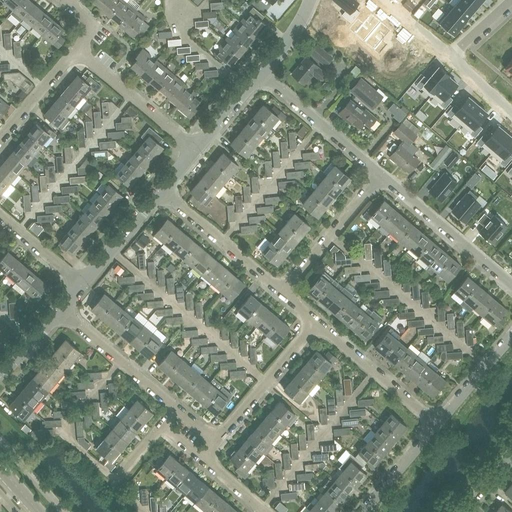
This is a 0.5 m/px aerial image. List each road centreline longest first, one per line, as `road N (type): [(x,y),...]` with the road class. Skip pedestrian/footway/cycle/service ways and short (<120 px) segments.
road 1 (residential): [(511,286),(380,175)]
road 2 (residential): [(281,292),(160,190)]
road 3 (residential): [(380,175),(260,72)]
road 4 (residential): [(215,442),(317,322)]
road 5 (residential): [(436,423),(317,322)]
road 6 (residential): [(195,149),(76,49)]
road 7 (residential): [(281,292),(380,175)]
road 8 (residential): [(175,409),(59,310)]
road 9 (residential): [(80,284),(160,190)]
